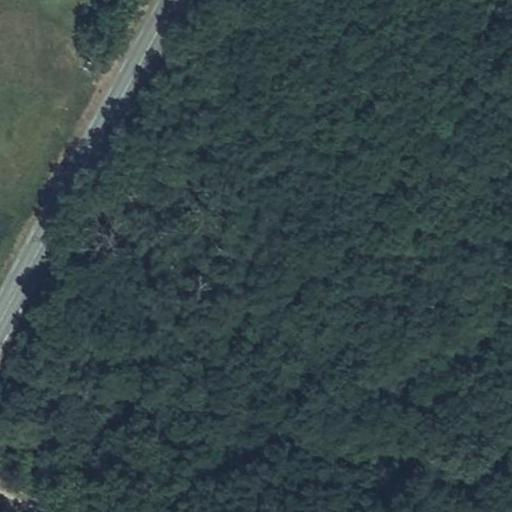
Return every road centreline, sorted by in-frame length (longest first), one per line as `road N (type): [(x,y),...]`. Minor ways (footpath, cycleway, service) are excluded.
road 1 (unknown): [(0,481),(41,487),(69,476),(100,455),(212,322),(272,294),(295,300)]
road 2 (secondary): [(0,325),(175,0)]
